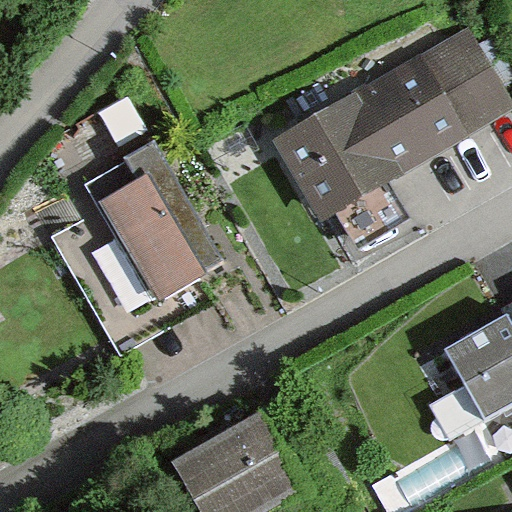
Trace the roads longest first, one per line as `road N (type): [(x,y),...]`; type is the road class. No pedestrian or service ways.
road 1 (residential): [(511,212),(0,506)]
road 2 (residential): [(129,0),(0,150)]
